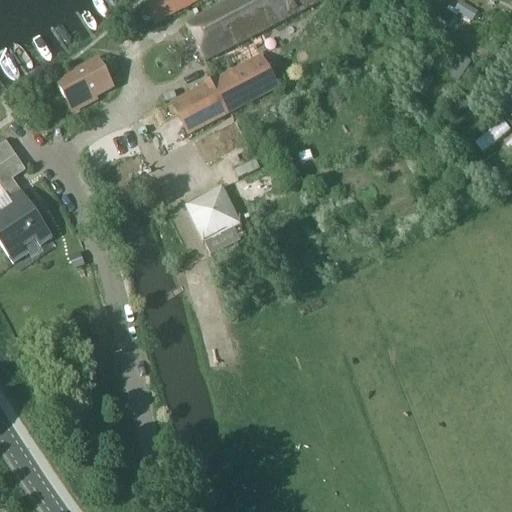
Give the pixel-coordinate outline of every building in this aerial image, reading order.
[(155,26),(204,0),(160,0),(146,8),(155,26)] [(205,65),(320,5),(317,0),(237,0),(186,28),(205,65)] [(423,11),(450,28),(459,13),(456,11),(449,7),(446,11),(429,1),(423,11)] [(460,3),(459,5),(456,11),(459,13),(467,18),(472,11),(472,10),(460,3)] [(486,31),(479,26),(464,49),(472,54),(486,31)] [(214,83),(172,105),(188,137),(277,90),(260,58),(232,73),(214,83)] [(448,77),(457,84),(470,64),(460,58),(448,77)] [(70,111),(112,89),(98,62),(56,83),(70,111)] [(417,72),(413,78),(417,81),(421,75),(417,72)] [(426,76),(415,93),(423,98),(434,81),(426,76)] [(469,107),(459,97),(447,109),(457,119),(469,107)] [(56,119),(43,125),(41,124),(35,129),(44,139),(50,133),(51,135),(66,127),(66,126),(56,119)] [(511,131),(503,122),(477,145),(485,154),(511,131)] [(0,246),(13,267),(27,257),(23,251),(36,242),(40,249),(52,241),(35,217),(39,215),(34,207),(30,209),(12,182),(25,173),(6,144),(0,148),(0,188),(5,197),(0,200),(0,246)]
